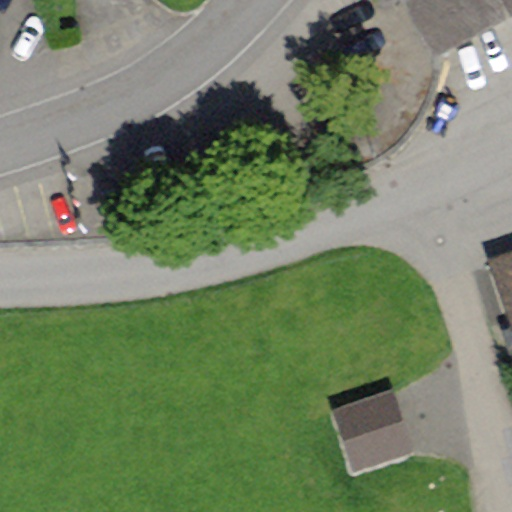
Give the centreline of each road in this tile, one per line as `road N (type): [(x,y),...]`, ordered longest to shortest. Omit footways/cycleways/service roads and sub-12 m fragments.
road 1 (residential): [(0,284),(121,276),(404,213),(511,160)]
road 2 (tertiary): [(0,140),(209,43),(253,0)]
